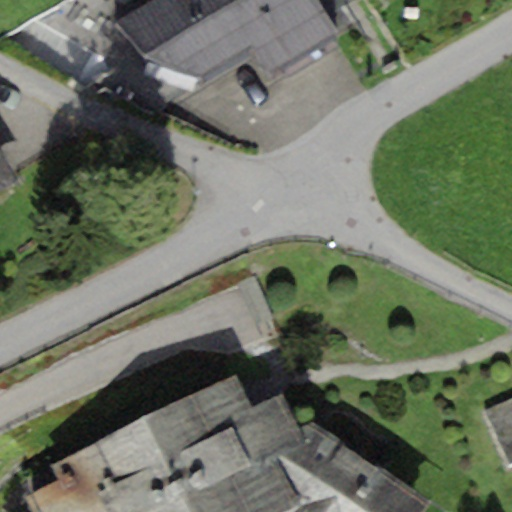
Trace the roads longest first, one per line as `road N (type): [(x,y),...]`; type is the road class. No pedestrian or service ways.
road 1 (residential): [(0,352),(176,257),(276,190)]
road 2 (track): [(276,190),(0,66)]
road 3 (residential): [(276,190),(511,31)]
road 4 (residential): [(511,307),(276,190)]
